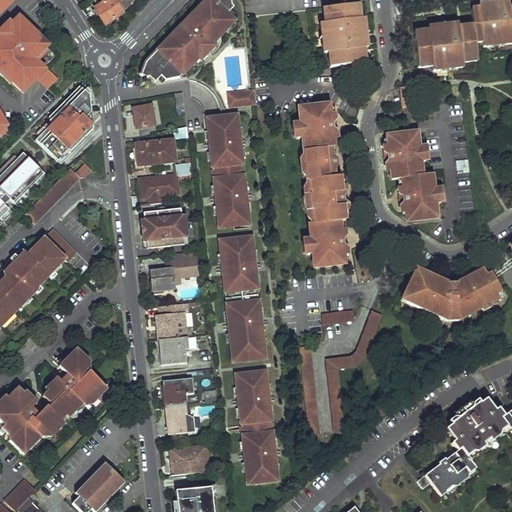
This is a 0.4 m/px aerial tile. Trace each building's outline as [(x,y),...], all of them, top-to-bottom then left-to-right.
[(0,0),(0,12),(1,14),(14,0),(0,0)] [(102,0),(104,2),(87,14),(90,19),(98,15),(105,26),(122,13),(121,12),(113,0),(102,0)] [(113,0),(121,12),(132,0),(113,0)] [(230,0),(206,0),(193,14),(194,15),(190,19),(189,18),(181,26),(183,27),(176,34),(174,33),(167,41),(168,42),(164,46),(163,45),(147,61),(146,63),(145,64),(141,76),(148,78),(149,77),(155,83),(161,77),(165,81),(179,78),(192,65),(199,58),(201,60),(214,46),(212,44),(234,22),(227,14),(234,7),(231,5),(230,0)] [(428,31),(413,32),(417,68),(432,67),(433,72),(444,70),(445,65),(449,65),(451,70),(463,68),(462,63),(476,61),(474,43),(482,42),(482,47),(494,46),(496,41),(499,41),(502,45),(511,44),(511,8),(509,9),(508,1),(497,2),(495,6),(492,7),(490,2),(478,4),(478,9),(471,10),(472,26),(473,31),(459,33),(458,28),(458,24),(446,25),(445,30),(441,31),(439,26),(428,28),(428,31)] [(358,5),(323,9),(324,23),(319,24),(320,35),(326,36),(327,41),(322,43),(323,54),(329,53),(330,68),(365,64),(363,49),(367,49),(366,37),(360,37),(360,32),(365,30),(364,19),(360,19),(358,5)] [(0,37),(0,70),(4,74),(10,80),(12,79),(20,86),(18,88),(24,93),(39,78),(38,77),(43,72),(35,64),(37,62),(35,60),(46,49),(49,46),(39,36),(37,38),(18,19),(12,25),(10,23),(3,29),(6,32),(0,37)] [(48,52),(46,49),(35,60),(37,62),(48,52)] [(199,58),(192,65),(194,67),(201,60),(199,58)] [(50,69),(40,79),(50,88),(60,78),(50,69)] [(10,80),(4,74),(2,76),(22,96),(24,93),(18,88),(20,86),(12,79),(10,80)] [(403,108),(413,107),(411,87),(400,88),(403,108)] [(36,141),(60,164),(81,143),(78,139),(92,126),(84,118),(90,112),(89,97),(80,88),(49,119),(54,123),(40,137),(36,141)] [(255,90),(228,93),(230,107),(257,104),(255,90)] [(185,110),(183,93),(175,94),(178,111),(185,110)] [(329,103),(298,107),(299,121),(294,121),(295,136),(301,135),(302,152),(305,175),(305,179),(308,178),(309,193),(304,194),(306,208),(311,207),(313,223),(309,223),(310,237),(305,237),(307,251),(312,251),(314,266),(344,263),(344,261),(343,248),(347,247),(348,247),(346,233),(345,233),(341,234),(340,221),(340,220),(345,219),(345,218),(343,204),(347,203),(349,203),(347,189),(346,189),(341,190),(340,176),(340,175),(334,176),(333,165),(336,165),(335,158),(332,158),(331,148),(333,147),(333,145),(332,132),(336,132),(338,131),(336,117),(334,117),(330,118),(329,105),(329,103)] [(156,132),(151,106),(139,108),(140,115),(134,116),(137,129),(140,128),(141,135),(156,132)] [(220,228),(250,224),(247,201),(242,201),(241,193),(246,193),(241,147),(235,147),(235,139),(240,139),(237,115),(207,119),(210,142),(216,142),(216,150),(211,150),(216,196),(222,195),(223,204),(217,204),(220,228)] [(40,137),(54,123),(49,119),(35,133),(40,137)] [(187,128),(174,130),(175,141),(182,140),(182,139),(188,138),(187,128)] [(417,130),(387,134),(387,135),(389,149),(384,149),(383,149),(385,163),(386,163),(390,163),(391,174),(392,177),(402,176),(402,177),(404,191),(399,191),(398,191),(400,206),(401,205),(405,205),(407,218),(407,219),(437,216),(436,202),(441,201),(439,186),(434,187),(432,172),(422,173),(421,160),(426,159),(424,143),(419,144),(417,130)] [(176,162),(174,141),(136,145),(138,167),(176,162)] [(42,172),(23,154),(17,160),(0,176),(0,189),(10,200),(12,202),(42,172)] [(0,170),(0,176),(17,160),(14,156),(0,170)] [(76,175),(81,179),(85,179),(92,172),(85,165),(76,175)] [(192,175),(191,165),(176,167),(177,177),(187,176),(192,175)] [(81,179),(76,175),(70,170),(24,216),(35,226),(81,179)] [(47,178),(42,172),(12,202),(18,207),(47,178)] [(179,194),(177,177),(140,180),(142,198),(150,197),(151,205),(162,204),(161,196),(179,194)] [(10,200),(0,189),(0,200),(5,205),(10,200)] [(0,224),(12,213),(7,207),(0,214),(0,224)] [(181,209),(168,210),(172,247),(185,245),(181,209)] [(172,247),(168,210),(144,213),(148,250),(172,247)] [(14,262),(12,265),(27,280),(26,281),(35,289),(39,286),(48,276),(59,265),(64,260),(67,263),(77,252),(53,229),(27,254),(25,252),(14,262)] [(234,362),(266,359),(263,328),(257,329),(256,319),(262,318),(256,271),(251,272),(249,262),(255,262),(253,237),(220,241),(223,265),(228,264),(230,274),(224,275),(229,322),(235,321),(236,331),(230,332),(234,362)] [(15,254),(11,259),(14,262),(25,252),(23,250),(17,256),(15,254)] [(197,259),(172,261),(173,277),(152,280),(154,292),(174,290),(174,284),(187,282),(186,276),(197,275),(199,275),(197,259)] [(400,262),(392,275),(396,277),(404,264),(400,262)] [(0,324),(12,313),(17,307),(30,294),(35,289),(26,281),(27,280),(12,265),(4,272),(7,275),(0,282),(0,324)] [(59,265),(48,276),(52,281),(57,276),(55,273),(61,267),(59,265)] [(408,298),(406,303),(444,320),(453,321),(457,320),(479,309),(487,306),(497,301),(495,295),(499,293),(490,275),(485,277),(482,270),(464,280),(453,286),(449,286),(439,281),(420,272),(417,279),(412,277),(403,296),(408,298)] [(420,272),(415,270),(412,277),(417,279),(420,272)] [(35,289),(30,294),(32,296),(36,292),(38,294),(43,290),(39,286),(35,289)] [(30,294),(17,307),(19,309),(25,303),(27,305),(33,300),(30,297),(32,296),(30,294)] [(187,304),(161,307),(161,316),(157,317),(159,340),(163,340),(187,337),(185,314),(188,313),(187,304)] [(352,310),(321,314),(322,323),(353,319),(352,310)] [(325,360),(333,433),(345,432),(338,370),(356,368),(365,359),(382,316),(371,312),(355,353),(351,357),(325,360)] [(12,313),(0,324),(0,328),(3,326),(5,328),(10,323),(8,321),(14,315),(12,313)] [(187,337),(163,340),(164,353),(160,353),(161,365),(187,362),(185,350),(188,349),(187,337)] [(47,408),(60,420),(64,415),(68,419),(78,409),(74,405),(83,396),(89,402),(92,405),(106,390),(83,368),(88,363),(76,351),(59,368),(63,371),(49,386),(51,388),(42,396),(51,405),(47,408)] [(311,352),(302,353),(311,436),(319,435),(311,352)] [(266,372),(236,375),(239,399),(244,398),(245,406),(240,407),(245,453),(251,452),(252,460),(246,461),(249,484),(279,481),(276,457),(270,458),(270,450),(275,449),(270,403),(264,404),(263,396),(269,395),(266,372)] [(166,408),(186,405),(184,395),(194,394),(192,378),(163,381),(166,408)] [(7,433),(12,439),(10,441),(22,453),(43,430),(48,435),(62,421),(60,420),(47,408),(46,406),(42,410),(35,403),(36,401),(30,396),(28,398),(17,388),(7,399),(5,396),(0,401),(0,422),(9,431),(7,433)] [(218,402),(217,391),(206,392),(207,403),(218,402)] [(74,405),(78,409),(80,411),(89,402),(83,396),(74,405)] [(427,479),(434,488),(443,499),(449,494),(448,493),(458,485),(462,486),(472,479),(472,474),(477,470),(472,463),(469,459),(477,453),(479,453),(487,447),(485,442),(491,437),(494,441),(501,435),(502,432),(509,426),(511,430),(511,404),(509,407),(506,409),(509,413),(505,416),(499,409),(497,411),(487,400),(482,404),(479,400),(475,404),(475,408),(459,420),(455,418),(451,422),(454,426),(447,431),(456,443),(453,445),(460,453),(456,456),(453,452),(449,456),(445,460),(446,461),(440,466),(441,468),(427,479)] [(475,408),(475,404),(471,402),(463,409),(455,415),(455,418),(459,420),(475,408)] [(174,408),(164,409),(168,439),(178,439),(178,438),(180,437),(180,434),(177,434),(176,428),(174,409),(174,408)] [(174,409),(176,428),(183,427),(181,409),(174,409)] [(502,432),(501,435),(506,435),(511,430),(509,426),(502,432)] [(485,442),(487,447),(493,446),(494,441),(491,437),(485,442)] [(176,475),(208,472),(206,446),(193,447),(194,450),(187,451),(187,448),(170,450),(172,464),(175,463),(176,475)] [(469,459),(472,463),(480,458),(479,453),(477,453),(469,459)] [(105,463),(75,494),(79,498),(72,504),(79,511),(89,511),(91,511),(92,511),(123,481),(105,463)] [(195,475),(172,477),(175,507),(185,506),(183,489),(195,487),(195,481),(195,475)] [(434,488),(427,479),(419,485),(425,494),(434,488)] [(5,500),(15,511),(19,508),(29,498),(36,490),(25,480),(5,500)] [(92,511),(96,511),(125,484),(123,481),(92,511)] [(23,511),(33,502),(29,498),(19,508),(22,511),(23,511)] [(0,505),(0,511),(12,511),(3,502),(0,505)] [(43,511),(33,502),(23,511),(43,511)]
